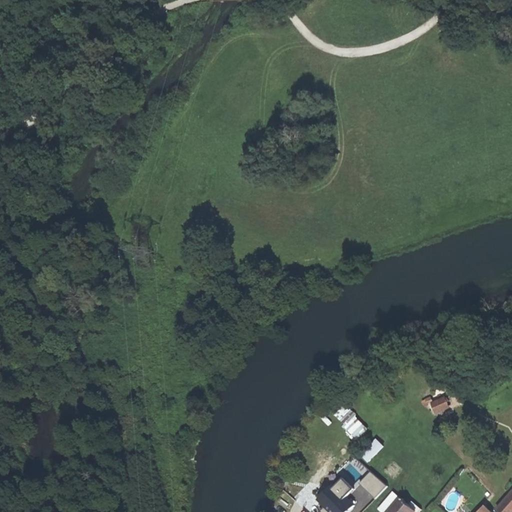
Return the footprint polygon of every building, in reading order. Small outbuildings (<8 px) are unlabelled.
[(438,413),(450,407),(446,399),(434,404),(438,413)] [(348,405),(337,417),(360,438),(371,427),(348,405)] [(371,461),(387,445),(381,439),(393,429),(390,426),(362,452),(371,461)] [(372,472),(361,484),(377,499),(388,487),(372,472)] [(330,510),(332,511),(348,511),(355,506),(347,497),(355,489),(345,478),(336,487),(334,485),(319,499),(326,506),(330,510)] [(380,509),(382,511),(389,511),(401,499),(394,493),(380,509)] [(511,511),(511,493),(498,510),(500,511),(511,511)] [(415,511),(416,511),(402,498),(401,499),(389,511),(415,511)]
